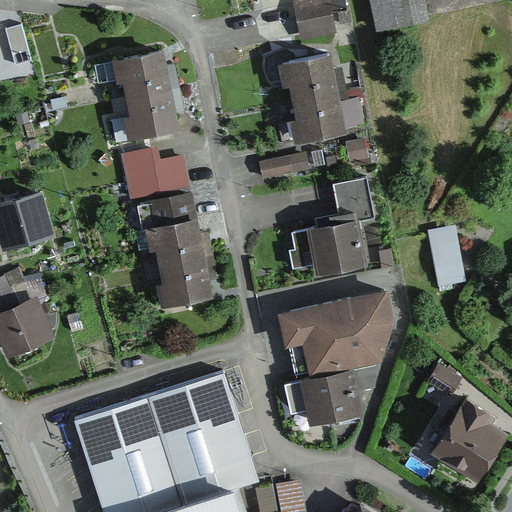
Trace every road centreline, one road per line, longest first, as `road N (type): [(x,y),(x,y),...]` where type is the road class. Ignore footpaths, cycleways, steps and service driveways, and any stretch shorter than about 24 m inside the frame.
road 1 (residential): [(259,348),(202,62),(190,41),(141,11),(48,0)]
road 2 (residential): [(440,511),(384,476),(287,455),(259,348)]
road 3 (residential): [(14,426),(259,348)]
